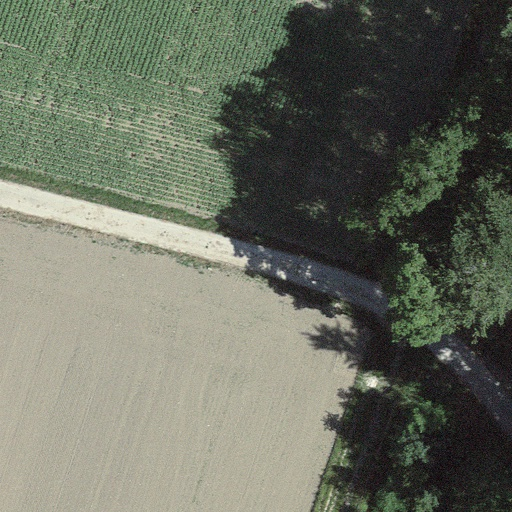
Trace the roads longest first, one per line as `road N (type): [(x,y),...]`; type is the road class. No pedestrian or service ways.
road 1 (track): [(511,416),(456,346),(394,302),(294,267),(0,195)]
road 2 (track): [(507,0),(394,302),(333,511)]
